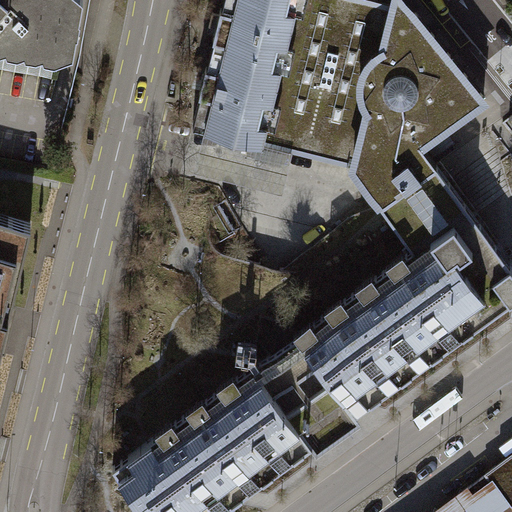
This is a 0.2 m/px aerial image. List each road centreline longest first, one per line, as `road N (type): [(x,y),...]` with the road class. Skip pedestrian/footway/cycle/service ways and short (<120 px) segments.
road 1 (primary): [(41,461),(153,0)]
road 2 (residential): [(312,511),(511,363)]
